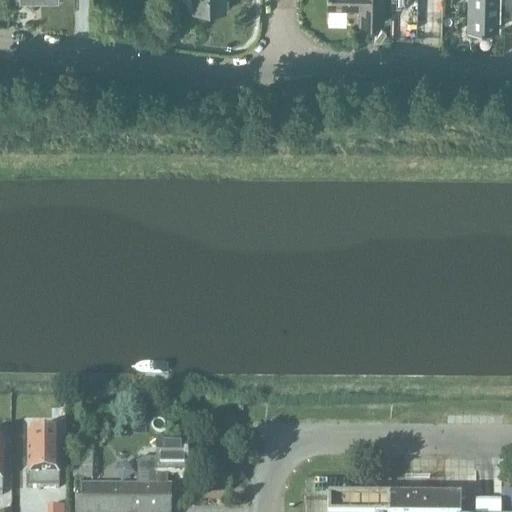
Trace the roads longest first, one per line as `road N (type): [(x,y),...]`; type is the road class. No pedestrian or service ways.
road 1 (unclassified): [(511,440),(306,440),(274,463),(265,511)]
road 2 (unclassified): [(283,63),(221,77),(0,47)]
road 3 (unclassified): [(511,67),(283,63)]
